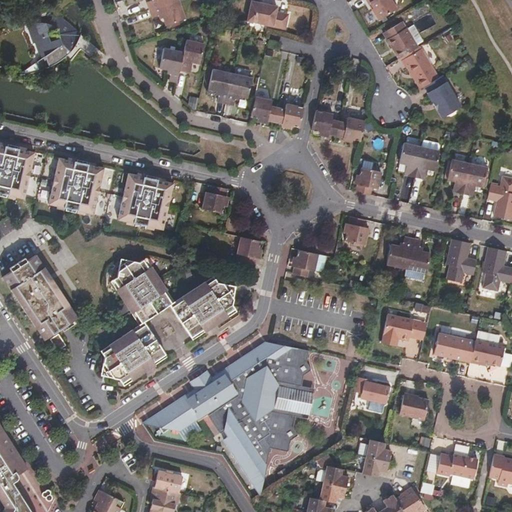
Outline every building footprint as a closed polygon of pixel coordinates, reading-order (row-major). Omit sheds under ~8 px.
[(116,0),(118,9),(130,7),(128,0),(116,0)] [(149,0),(148,1),(151,9),(175,0),(149,0)] [(178,0),(175,0),(151,9),(154,17),(158,15),(162,14),(163,17),(166,24),(185,18),(178,0)] [(278,5),(253,0),(251,0),(248,19),(286,27),(289,13),(277,10),(278,5)] [(367,0),(371,5),(373,4),(376,8),(374,9),(380,19),(398,8),(400,4),(397,0),(367,0)] [(68,48),(71,50),(76,45),(73,42),(81,32),(57,13),(49,22),(36,22),(29,25),(35,41),(36,41),(40,53),(42,53),(44,57),(39,60),(42,69),(59,61),(66,57),(64,52),(68,48)] [(400,58),(420,46),(418,44),(425,40),(415,23),(408,27),(404,20),(385,32),(400,58)] [(184,51),(180,69),(187,71),(190,61),(200,63),(204,42),(187,39),(184,51)] [(169,79),(177,81),(180,69),(184,51),(164,47),(160,67),(167,69),(171,70),(171,73),(169,79)] [(426,85),(441,76),(423,47),(402,60),(406,67),(409,66),(422,87),(426,85)] [(218,100),(226,102),(233,73),(213,68),(208,89),(216,91),(220,92),(219,95),(218,100)] [(233,73),(226,102),(234,104),(235,99),(236,95),(240,96),(247,97),(252,77),(233,73)] [(462,105),(444,75),(441,76),(426,85),(431,91),(428,93),(443,117),(462,105)] [(255,96),(251,115),(258,117),(268,119),(275,121),(279,107),(271,105),(272,99),(255,96)] [(279,107),(275,121),(282,122),(292,125),(299,126),(304,106),(287,103),(286,108),(279,107)] [(317,109),(312,129),(320,131),(330,133),(336,134),(339,120),(333,119),(334,113),(317,109)] [(339,120),(336,134),(344,136),(353,138),(360,140),(365,122),(367,120),(349,116),(347,121),(339,120)] [(408,175),(415,177),(422,146),(404,142),(400,163),(410,165),(408,175)] [(35,152),(0,143),(0,192),(25,198),(32,169),(35,152)] [(422,146),(415,177),(423,178),(425,168),(435,171),(440,150),(422,146)] [(94,213),(104,167),(60,157),(50,203),(94,213)] [(456,192),(463,194),(470,163),(452,159),(447,179),(458,182),(456,192)] [(470,163),(463,194),(470,195),(472,186),(483,188),(488,167),(470,163)] [(358,184),(356,191),(371,194),(372,187),(378,188),(382,171),(362,167),(360,174),(358,184)] [(164,229),(174,182),(129,172),(119,219),(164,229)] [(491,185),(488,199),(496,201),(496,198),(499,199),(495,216),(511,219),(511,178),(504,177),(501,189),(499,188),(499,186),(491,185)] [(226,195),(227,188),(214,185),(212,192),(207,191),(203,208),(222,213),(224,205),(226,195)] [(365,219),(351,215),(350,223),(347,233),(346,240),(365,245),(369,227),(363,226),(365,219)] [(261,240),(241,236),(237,253),(242,254),(241,261),(255,265),(257,257),(259,247),(261,240)] [(406,268),(412,239),(404,238),(403,243),(402,247),(399,246),(391,244),(387,264),(406,268)] [(421,241),(412,239),(406,268),(426,273),(430,253),(423,251),(419,250),(420,247),(421,241)] [(470,243),(452,239),(447,264),(450,265),(447,280),(461,283),(464,269),(467,270),(466,272),(474,274),(477,260),(469,258),(469,260),(466,260),(470,243)] [(506,250),(488,246),(483,273),(486,273),(482,288),(497,291),(500,278),(503,278),(503,280),(510,282),(511,272),(511,267),(506,266),(505,269),(502,268),(506,250)] [(319,253),(299,248),(297,256),(295,266),(293,273),(307,276),(310,269),(315,270),(319,253)] [(45,339),(78,317),(70,305),(37,254),(4,277),(45,339)] [(141,324),(145,321),(171,304),(176,301),(147,258),(140,262),(122,258),(118,276),(112,281),(141,324)] [(176,301),(171,304),(195,339),(238,311),(234,304),(237,286),(219,282),(215,276),(176,301)] [(428,312),(429,304),(415,301),(413,309),(428,312)] [(417,337),(422,320),(388,312),(383,333),(409,340),(410,335),(417,337)] [(168,356),(145,321),(141,324),(102,350),(106,356),(103,375),(121,378),(125,385),(168,356)] [(434,353),(470,361),(471,358),(475,340),(439,332),(434,353)] [(506,346),(475,339),(475,340),(471,358),(501,365),(506,346)] [(226,438),(227,440),(250,474),(255,471),(264,485),(272,448),(290,451),(293,440),(299,436),(295,429),(295,426),(297,416),(275,411),(277,407),(280,386),(281,383),(304,387),(306,375),(314,370),(309,362),(311,350),(268,341),(219,374),(221,378),(215,381),(220,388),(205,398),(200,391),(195,395),(193,391),(145,424),(162,427),(166,432),(171,429),(181,431),(208,413),(222,433),(227,430),(230,436),(226,438)] [(195,390),(193,391),(195,395),(200,391),(205,398),(220,388),(215,381),(221,378),(219,374),(212,378),(207,371),(190,382),(195,390)] [(374,380),(357,376),(354,390),(361,392),(361,397),(386,403),(390,387),(380,385),(376,387),(374,383),(373,383),(374,380)] [(316,389),(304,387),(281,383),(280,386),(316,393),(316,389)] [(311,414),(316,393),(280,386),(277,407),(311,414)] [(396,395),(392,410),(400,412),(403,397),(396,395)] [(404,395),(403,397),(400,412),(399,414),(424,420),(428,400),(404,395)] [(330,407),(315,405),(314,416),(328,418),(330,407)] [(275,411),(297,416),(310,418),(311,414),(277,407),(275,411)] [(18,473),(29,466),(19,451),(0,421),(0,485),(2,488),(12,482),(16,479),(18,473)] [(420,435),(419,445),(429,446),(430,437),(420,435)] [(385,450),(386,444),(370,440),(369,444),(367,457),(390,462),(392,452),(385,450)] [(359,455),(367,457),(369,444),(362,442),(359,455)] [(473,480),(477,459),(453,453),(453,456),(441,454),(436,474),(448,476),(449,474),(473,480)] [(495,454),(490,477),(499,479),(498,485),(508,488),(509,483),(511,484),(511,460),(504,458),(505,457),(495,454)] [(388,473),(390,462),(367,457),(363,474),(379,477),(380,472),(388,473)] [(342,475),(343,469),(328,466),(322,458),(317,461),(321,468),(327,469),(327,471),(322,470),(319,472),(317,481),(324,483),(347,488),(349,477),(342,475)] [(158,467),(155,483),(179,489),(182,473),(158,467)] [(255,471),(250,474),(263,494),(264,485),(255,471)] [(428,496),(430,492),(433,493),(436,487),(424,480),(418,492),(428,496)] [(20,495),(12,482),(2,488),(0,489),(0,500),(4,506),(10,502),(20,495)] [(155,483),(152,483),(151,492),(153,493),(150,506),(165,509),(173,511),(175,502),(178,503),(181,490),(179,489),(155,483)] [(338,498),(344,499),(347,488),(324,483),(321,499),(326,501),(337,503),(338,498)] [(117,511),(124,499),(99,486),(94,496),(100,500),(98,504),(97,503),(94,508),(100,511),(117,511)] [(404,511),(423,511),(426,510),(412,488),(401,495),(402,496),(396,500),(404,511)] [(31,511),(20,495),(10,502),(13,506),(9,511),(31,511)] [(383,511),(404,511),(396,500),(393,495),(385,501),(389,508),(383,511)] [(321,499),(311,497),(307,511),(331,511),(332,508),(325,507),(326,501),(321,499)] [(9,511),(13,506),(10,502),(4,506),(4,507),(1,511),(9,511)]
